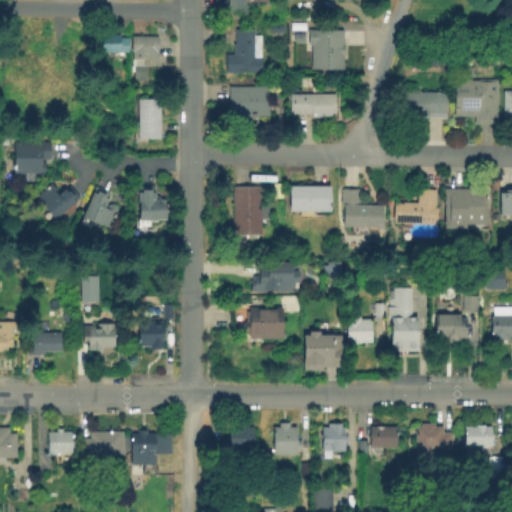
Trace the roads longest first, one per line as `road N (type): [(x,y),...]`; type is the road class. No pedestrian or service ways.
road 1 (residential): [(511,394),(0,396)]
road 2 (residential): [(511,155),(194,154)]
road 3 (residential): [(193,10),(0,6)]
road 4 (residential): [(404,0),(380,67),(365,155)]
